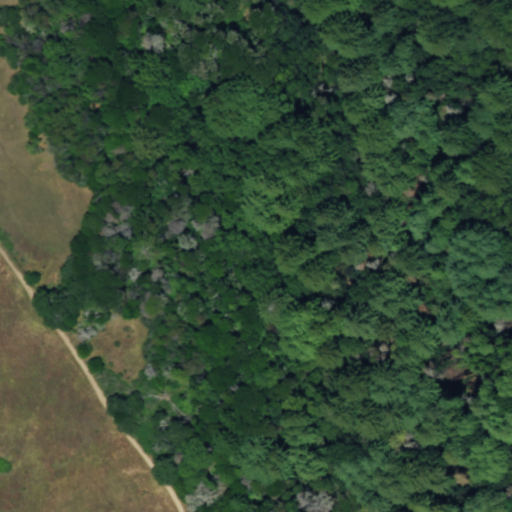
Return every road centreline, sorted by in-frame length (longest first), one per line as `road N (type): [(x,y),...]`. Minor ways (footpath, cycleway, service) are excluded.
road 1 (track): [(179,511),(0,246)]
road 2 (track): [(511,190),(488,0)]
